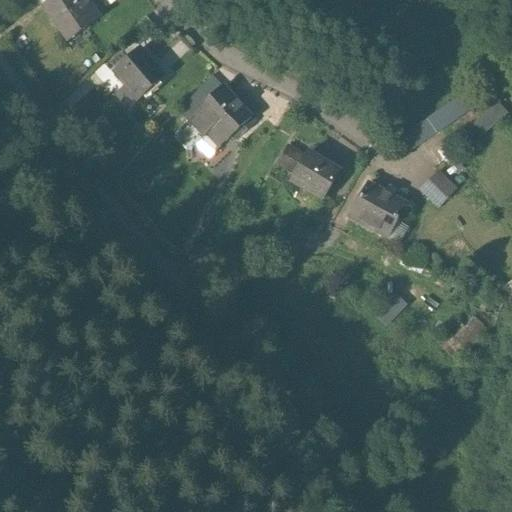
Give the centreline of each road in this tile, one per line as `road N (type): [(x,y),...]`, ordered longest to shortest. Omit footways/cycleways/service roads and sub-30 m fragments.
road 1 (track): [(168,275),(339,511)]
road 2 (residential): [(374,140),(226,56),(163,0)]
